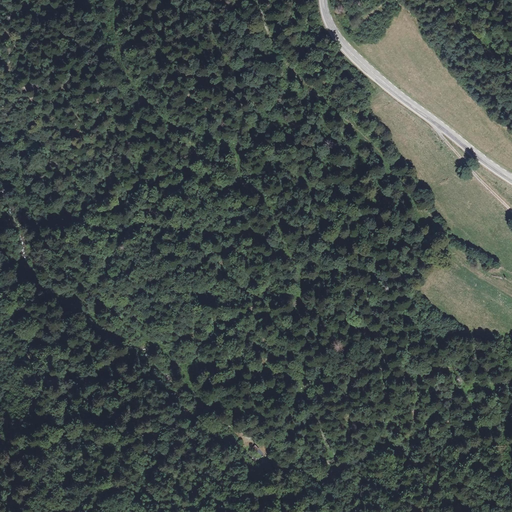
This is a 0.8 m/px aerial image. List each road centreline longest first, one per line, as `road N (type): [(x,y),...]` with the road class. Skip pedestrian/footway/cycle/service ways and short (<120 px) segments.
road 1 (track): [(511,363),(436,367),(298,307),(290,317),(323,446),(245,452),(154,348)]
road 2 (secondary): [(320,0),(335,37),(370,72),(511,179)]
road 3 (track): [(356,126),(451,252),(511,295)]
road 4 (track): [(258,0),(285,62),(356,126)]
road 5 (track): [(398,182),(407,165),(371,103),(377,92),(394,90)]
